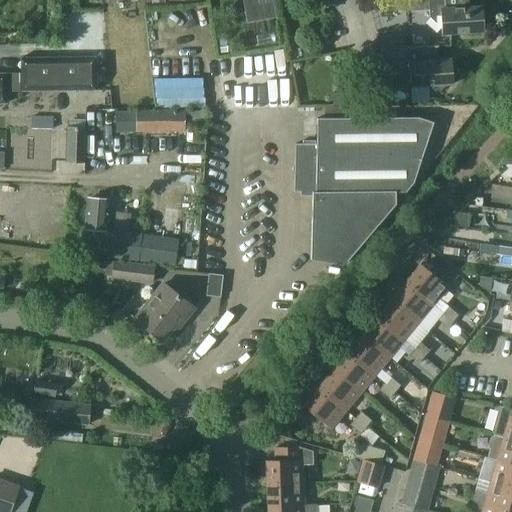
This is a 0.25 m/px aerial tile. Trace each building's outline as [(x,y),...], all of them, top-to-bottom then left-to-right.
[(242,0),(246,23),(272,18),(269,0),(242,0)] [(378,0),(379,13),(408,12),(407,0),(378,0)] [(471,0),(430,0),(431,16),(443,26),(444,33),(486,30),(485,24),(492,17),(485,10),(484,5),(472,5),(471,0)] [(410,86),(413,86),(435,84),(442,91),(449,84),(455,83),(455,77),(462,70),(454,63),(454,58),(441,58),(440,44),(410,46),(382,48),(382,63),(388,63),(410,83),(410,86)] [(95,58),(21,58),(22,91),(95,90),(95,58)] [(0,73),(0,104),(8,104),(8,73),(0,73)] [(184,131),(183,123),(183,110),(115,110),(115,131),(184,131)] [(295,144),(293,192),(311,192),(311,209),(310,259),(343,265),(391,209),(396,204),(395,192),(405,192),(414,182),(434,122),(420,116),(367,118),(317,118),(316,144),(295,144)] [(32,117),(32,130),(53,130),(53,117),(32,117)] [(66,128),(65,161),(84,162),(85,127),(66,128)] [(86,229),(85,239),(100,240),(99,250),(112,251),(113,236),(106,235),(109,200),(87,199),(85,229),(86,229)] [(175,264),(178,237),(108,230),(107,234),(116,235),(113,258),(175,264)] [(114,262),(112,278),(151,282),(153,267),(114,262)] [(421,263),(406,281),(434,304),(449,287),(421,263)] [(420,322),(434,304),(406,281),(391,299),(420,322)] [(129,313),(128,314),(163,340),(181,317),(185,319),(194,308),(163,283),(135,318),(129,313)] [(391,299),(376,316),(405,340),(420,322),(391,299)] [(449,306),(443,313),(454,322),(459,315),(449,306)] [(454,322),(443,313),(438,319),(448,328),(454,322)] [(390,357),(405,340),(376,316),(362,334),(390,357)] [(362,334),(347,352),(375,375),(390,357),(362,334)] [(419,341),(414,348),(425,357),(430,350),(419,341)] [(425,357),(414,348),(409,354),(419,363),(425,357)] [(361,393),(375,375),(347,352),(332,370),(361,393)] [(332,370),(318,387),(346,411),(361,393),(332,370)] [(385,383),(395,392),(401,385),(390,376),(385,383)] [(56,384),(35,380),(33,393),(53,397),(56,384)] [(390,398),(395,392),(385,383),(379,389),(390,398)] [(346,411),(318,387),(303,405),(331,428),(346,411)] [(91,403),(29,397),(27,418),(89,425),(91,403)] [(511,408),(499,406),(492,430),(495,435),(511,440),(511,408)] [(356,418),(366,427),(372,420),(361,411),(356,418)] [(426,415),(419,437),(443,444),(450,422),(426,415)] [(361,433),(366,427),(356,418),(350,424),(361,433)] [(511,440),(495,435),(492,437),(489,445),(491,448),(489,457),(497,459),(511,463),(511,440)] [(304,482),(303,465),(314,465),(313,452),(298,447),(274,447),(275,460),(266,460),(267,483),(304,482)] [(413,459),(407,481),(434,489),(440,469),(437,468),(437,466),(413,459)] [(511,463),(497,459),(490,481),(511,487),(511,463)] [(377,487),(383,465),(364,460),(357,482),(377,487)] [(0,511),(13,511),(24,485),(0,476),(0,511)] [(428,511),(434,489),(407,481),(401,503),(428,511)] [(511,510),(511,487),(490,481),(484,503),(511,510)] [(304,482),(267,483),(268,506),(305,505),(304,482)] [(374,500),(373,500),(360,496),(357,505),(371,509),(374,500)] [(401,503),(398,511),(427,511),(428,511),(401,503)] [(511,511),(511,510),(484,503),(481,511),(511,511)]
